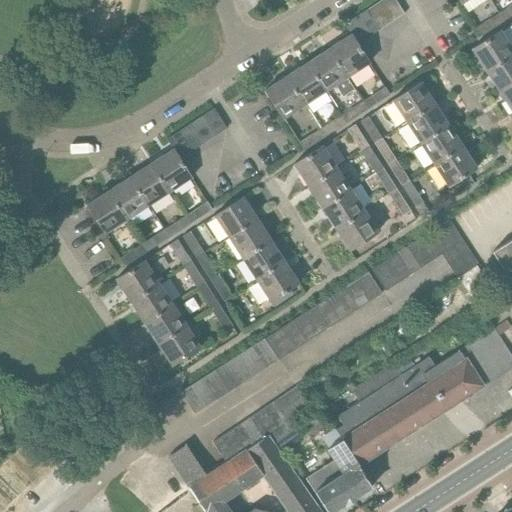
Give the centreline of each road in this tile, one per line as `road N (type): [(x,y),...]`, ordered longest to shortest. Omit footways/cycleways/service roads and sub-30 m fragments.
road 1 (residential): [(52,136),(134,127),(257,50)]
road 2 (residential): [(86,269),(45,179),(52,136)]
